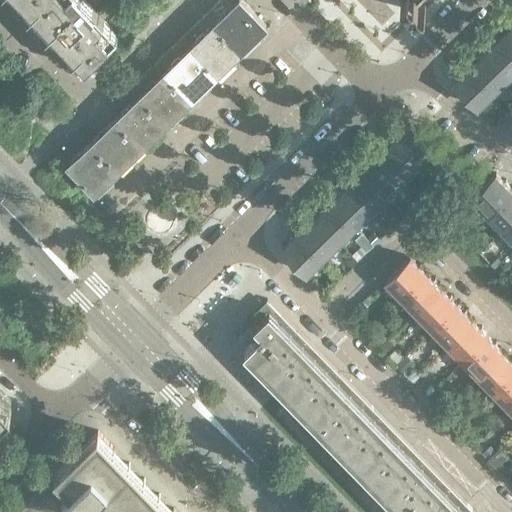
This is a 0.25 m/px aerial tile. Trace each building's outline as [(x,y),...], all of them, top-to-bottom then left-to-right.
[(69,0),(24,0),(28,3),(24,6),(42,25),(69,0)] [(117,34),(96,11),(85,0),(69,0),(42,25),(61,44),(64,41),(71,49),(67,52),(82,67),(117,34)] [(108,0),(98,10),(104,16),(120,0),(108,0)] [(217,72),(266,24),(242,0),(217,0),(181,35),(190,44),(217,72)] [(511,23),(502,34),(511,44),(511,23)] [(511,71),(511,44),(502,34),(486,49),(510,74),(511,71)] [(217,72),(190,44),(181,35),(157,59),(166,68),(192,95),(217,72)] [(510,74),(486,49),(470,65),(494,89),(510,74)] [(192,95),(166,68),(157,59),(133,83),(141,92),(168,119),(192,95)] [(494,89),(470,65),(454,80),(478,105),(494,89)] [(168,119),(141,92),(133,83),(119,96),(128,105),(117,116),(143,143),(168,119)] [(143,143),(117,116),(92,139),(119,167),(143,143)] [(434,148),(425,138),(410,123),(394,139),(418,164),(434,148)] [(119,167),(92,139),(67,164),(94,191),(119,167)] [(418,164),(394,139),(378,154),(402,179),(418,164)] [(402,179),(378,154),(362,170),(386,194),(402,179)] [(386,194),(362,170),(347,185),(370,210),(386,194)] [(487,212),(511,188),(496,172),(471,196),(487,212)] [(370,210),(347,185),(331,201),(355,225),(370,210)] [(503,228),(511,218),(511,188),(487,212),(503,228)] [(355,225),(331,201),(315,216),(339,240),(355,225)] [(339,240),(315,216),(299,231),(323,256),(339,240)] [(511,237),(511,218),(503,228),(511,237)] [(323,256),(299,231),(283,247),(307,271),(323,256)] [(402,295),(426,271),(410,255),(386,279),(402,295)] [(417,311),(442,287),(426,271),(402,295),(417,311)] [(433,327),(457,303),(442,287),(417,311),(433,327)] [(476,511),(393,427),(269,300),(258,311),(262,316),(254,323),(255,324),(261,329),(256,334),(258,336),(244,349),(392,500),(398,507),(402,511),(476,511)] [(448,342),(472,319),(457,303),(433,327),(448,342)] [(463,358),(488,335),(472,319),(448,342),(463,358)] [(478,374),(503,350),(488,335),(463,358),(478,374)] [(494,390),(511,372),(511,359),(503,350),(478,374),(494,390)] [(509,406),(511,402),(511,372),(494,390),(509,406)] [(0,415),(12,404),(0,392),(0,415)] [(178,511),(98,430),(54,473),(65,484),(59,490),(48,478),(12,511),(178,511)]
